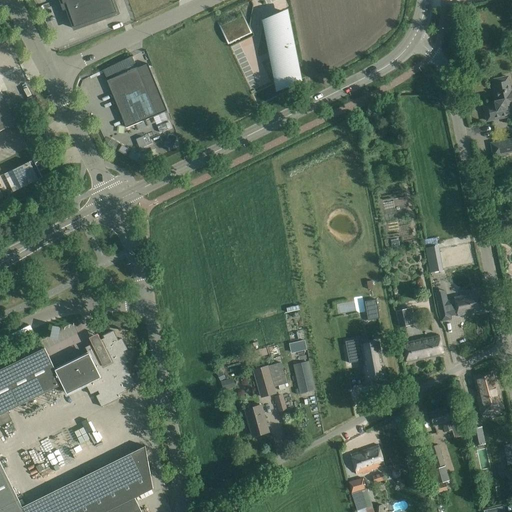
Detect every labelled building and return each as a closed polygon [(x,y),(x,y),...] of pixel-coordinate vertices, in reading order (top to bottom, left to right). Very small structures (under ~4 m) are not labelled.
[(60,0),(62,5),(65,4),(73,28),(75,27),(76,29),(82,27),(81,25),(88,22),(89,25),(106,19),(105,16),(112,14),(113,16),(118,14),(117,12),(119,11),(114,0),(60,0)] [(240,11),(217,22),(228,44),(251,34),(240,11)] [(300,79),(287,12),(265,22),(278,88),(300,79)] [(137,68),(107,80),(127,127),(167,110),(148,64),(137,68)] [(104,71),(79,79),(87,102),(111,94),(104,71)] [(508,89),(505,77),(493,80),(497,100),(495,101),(496,106),(485,108),(487,121),(510,116),(509,113),(511,112),(511,91),(510,89),(508,89)] [(0,119),(2,118),(3,118),(11,114),(0,91),(0,119)] [(511,145),(511,139),(508,140),(491,143),(494,156),(511,152),(511,151),(511,145)] [(13,170),(5,174),(14,192),(22,188),(43,178),(42,177),(38,169),(35,162),(34,160),(25,164),(13,170)] [(380,177),(373,179),(375,186),(382,184),(380,177)] [(435,246),(426,248),(431,273),(440,271),(435,246)] [(445,291),(435,293),(437,300),(442,321),(451,319),(451,316),(451,315),(457,314),(458,316),(482,311),(478,292),(454,298),(454,300),(449,301),(447,301),(447,298),(445,291)] [(376,299),(365,302),(368,321),(380,318),(377,300),(376,299)] [(414,307),(397,311),(401,328),(418,324),(414,307)] [(52,331),(55,337),(67,331),(63,325),(52,331)] [(0,511),(106,511),(135,498),(153,489),(145,446),(22,507),(0,462),(0,415),(62,384),(66,392),(86,383),(91,394),(98,391),(100,394),(96,396),(101,407),(122,397),(120,393),(136,386),(126,364),(129,362),(124,351),(127,350),(122,338),(118,340),(113,331),(103,336),(104,338),(100,340),(102,344),(94,347),(96,351),(56,371),(45,348),(0,369),(0,511)] [(443,355),(439,335),(403,343),(407,363),(443,355)] [(306,349),(304,340),(289,344),(291,352),(306,349)] [(384,377),(378,342),(362,345),(363,347),(347,350),(349,363),(365,360),(369,380),(384,377)] [(312,373),(309,361),(293,365),(300,394),(315,390),(312,373)] [(287,383),(281,362),(254,370),(262,397),(275,393),(274,387),(287,383)] [(223,371),(217,374),(220,381),(226,378),(223,371)] [(502,404),(493,372),(475,376),(481,400),(478,400),(481,410),(502,404)] [(227,380),(221,382),(224,391),(230,389),(227,380)] [(286,409),(282,395),(277,396),(281,410),(286,409)] [(269,432),(262,406),(245,410),(252,437),(269,432)] [(446,407),(430,412),(434,425),(443,423),(446,432),(460,428),(456,418),(450,420),(446,407)] [(86,425),(94,449),(106,446),(98,421),(86,425)] [(482,427),(470,430),(471,432),(466,433),(469,445),(473,444),(474,447),(485,445),(482,427)] [(371,469),(385,464),(379,445),(367,449),(368,450),(364,451),(364,450),(351,455),(358,474),(362,472),(363,475),(372,471),(371,469)] [(445,464),(438,445),(429,448),(435,468),(445,464)] [(419,459),(418,452),(408,455),(409,461),(419,459)] [(449,480),(446,466),(432,469),(436,484),(449,480)] [(383,473),(373,476),(376,483),(385,480),(383,473)] [(366,489),(363,478),(349,482),(352,492),(366,489)] [(448,491),(445,482),(436,485),(438,493),(448,491)] [(106,511),(142,511),(135,498),(106,511)]
